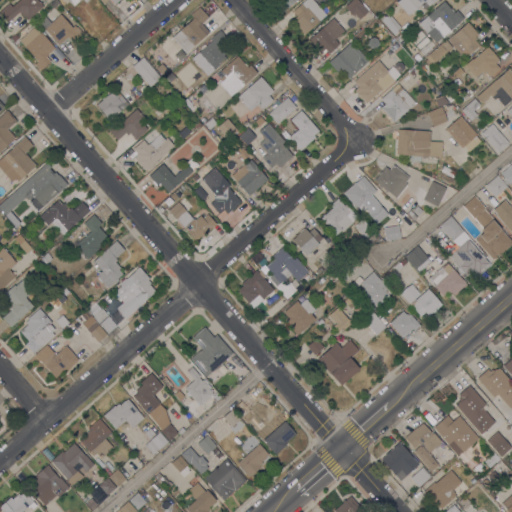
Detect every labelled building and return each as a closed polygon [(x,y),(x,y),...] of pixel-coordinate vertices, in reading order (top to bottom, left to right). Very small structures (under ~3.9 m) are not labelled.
[(27,20),(21,13),(20,14),(19,12),(8,22),(0,12),(0,10),(8,3),(11,7),(18,0),(37,0),(39,2),(40,2),(42,4),(41,4),(43,6),(27,20)] [(54,0),(58,0),(60,2),(58,3),(53,8),(50,4),(54,0)] [(296,0),(284,11),(274,0),(296,0)] [(312,0),(326,15),(304,34),(293,22),(296,19),(294,18),(296,16),(292,11),(304,0),(312,0)] [(351,0),(357,0),(367,11),(358,19),(353,13),(352,15),(344,6),(351,0)] [(399,0),(434,0),(424,9),(420,5),(418,7),(419,8),(416,11),(415,9),(408,15),(397,2),(399,0)] [(444,1),(454,12),(456,10),(463,18),(450,30),(451,30),(449,33),(448,32),(444,35),(444,36),(442,38),(442,37),(436,43),(418,23),(444,1)] [(185,53),(171,37),(193,18),(190,14),(199,7),(208,17),(200,24),(206,30),(204,32),(206,34),(185,53)] [(60,14),(72,27),(74,25),(76,27),(77,26),(83,33),(72,42),(67,37),(58,45),(37,21),(44,15),(47,19),(49,17),(52,21),(60,14)] [(380,19),(385,15),(386,17),(389,14),(400,27),(397,29),(397,30),(397,31),(393,34),(380,19)] [(333,18),(344,31),(334,39),(339,44),(328,53),(324,48),(320,52),(309,39),(333,18)] [(381,24),(378,27),(372,21),(375,18),(381,24)] [(467,22),(478,34),(475,36),(476,38),(475,40),(479,45),(463,58),(447,40),(467,22)] [(401,27),(406,23),(409,27),(404,31),(401,27)] [(35,26),(40,32),(41,31),(45,35),(44,36),(54,48),(45,56),(50,61),(40,70),(34,64),(37,61),(19,40),(21,38),(35,26)] [(211,68),(209,69),(207,66),(208,65),(197,53),(212,40),(210,38),(220,30),(228,39),(219,47),(224,53),(223,54),(225,57),(218,63),(219,64),(213,70),(211,68)] [(452,47),(450,49),(451,50),(449,51),(448,50),(432,65),(425,57),(445,39),(452,47)] [(351,41),(368,60),(364,64),(359,69),(358,69),(347,78),(340,69),(337,72),(328,61),(351,41)] [(489,77),(485,72),(483,74),(481,71),(475,77),(464,65),(472,58),(472,59),(487,46),(499,59),(495,63),(499,68),(489,77)] [(231,96),(219,83),(221,81),(219,79),(224,75),(220,70),(237,55),(243,63),(244,63),(247,66),(246,66),(247,67),(250,65),(257,72),(231,96)] [(160,78),(150,87),(147,83),(146,84),(143,81),(143,80),(132,66),(142,57),(160,78)] [(378,60),(387,71),(387,72),(394,80),(382,91),(381,90),(373,97),(374,99),(372,101),(370,99),(365,103),(354,90),(358,86),(354,81),(378,60)] [(167,71),(162,75),(156,68),(161,63),(167,71)] [(508,68),(511,72),(511,97),(503,106),(496,97),(494,100),(490,95),(487,97),(488,98),(484,101),(484,100),(481,103),(475,96),(508,68)] [(260,76),(273,91),(268,95),(273,100),(262,109),(258,104),(250,111),(237,97),(260,76)] [(403,90),(404,90),(415,103),(393,122),(380,107),(385,103),(380,98),(397,83),(403,90)] [(128,104),(109,120),(96,105),(115,89),(116,89),(128,104)] [(448,102),(437,107),(434,98),(442,95),(448,102)] [(277,124),(268,113),(287,97),(296,107),(277,124)] [(461,110),(474,98),(479,104),(473,110),(477,114),(471,120),(461,110)] [(427,113),(441,107),(447,121),(433,127),(427,113)] [(108,129),(118,120),(120,123),(136,109),(145,119),(141,122),(147,129),(135,140),(129,133),(127,135),(125,132),(117,140),(108,129)] [(0,116),(2,114),(6,110),(16,120),(6,129),(14,138),(0,150),(0,116)] [(319,131),(313,135),(315,137),(300,151),(290,140),(292,139),(289,136),(298,129),(290,119),(300,110),(319,131)] [(462,148),(445,129),(460,115),(477,134),(475,135),(480,140),(468,151),(463,146),(462,148)] [(260,116),(264,121),(258,126),(254,121),(260,116)] [(212,117),(216,123),(209,129),(204,124),(212,117)] [(227,118),(238,130),(227,139),(216,127),(227,118)] [(284,142),(282,144),(292,156),(279,168),(276,164),(271,168),(262,158),(267,153),(258,144),(264,138),(258,131),(268,123),(284,142)] [(509,143),(498,152),(481,133),(491,123),(509,143)] [(247,128),(255,137),(247,145),(238,136),(247,128)] [(430,131),(430,141),(442,142),(441,157),(428,156),(428,157),(420,156),(420,161),(410,161),(411,155),(396,154),(397,129),(430,131)] [(145,171),(140,166),(136,162),(137,162),(133,157),(137,154),(133,149),(143,140),(147,145),(159,134),(164,140),(166,138),(173,145),(145,171)] [(0,158),(24,136),(32,145),(24,152),(35,165),(17,181),(15,178),(12,181),(0,168),(0,158)] [(239,153),(240,153),(238,150),(241,147),(244,150),(244,149),(249,154),(244,158),(239,153)] [(186,162),(191,157),(198,165),(193,170),(186,162)] [(248,196),(230,175),(244,164),(245,164),(251,159),(268,179),(248,196)] [(22,185),(47,163),(50,167),(48,169),(56,178),(59,175),(67,184),(45,203),(38,195),(34,199),(22,185)] [(168,192),(160,183),(157,185),(148,175),(162,163),(173,176),(187,165),(192,171),(168,192)] [(205,164),(211,171),(201,179),(196,172),(205,164)] [(409,177),(405,182),(407,183),(396,198),(382,187),(381,188),(377,185),(379,184),(374,180),(385,166),(389,169),(393,164),(409,177)] [(510,165),(511,167),(511,187),(500,173),(510,165)] [(496,175),(506,187),(502,190),(506,195),(499,201),(495,196),(495,197),(485,185),(496,175)] [(366,205),(364,201),(357,207),(355,207),(343,193),(358,180),(360,182),(365,178),(376,191),(370,195),(373,199),(366,205)] [(437,206),(423,199),(432,181),(446,188),(437,206)] [(206,195),(202,199),(194,191),(198,186),(206,195)] [(226,186),(240,201),(227,213),(224,209),(219,214),(210,203),(215,199),(213,198),(226,186)] [(484,209),(473,218),(462,206),(473,196),(484,209)] [(210,229),(210,230),(201,238),(200,236),(194,240),(168,210),(178,202),(184,197),(192,206),(187,211),(193,218),(194,218),(195,219),(200,215),(202,218),(207,214),(216,224),(210,229)] [(342,204),(343,203),(345,205),(346,204),(357,218),(342,231),(341,230),(335,235),(325,224),(326,223),(321,217),(323,216),(322,215),(324,214),(327,212),(326,212),(327,210),(331,207),(329,205),(333,202),(332,201),(335,198),(336,199),(337,198),(342,204)] [(511,235),(496,215),(496,214),(492,209),(504,199),(511,208),(511,235)] [(66,230),(56,218),(47,225),(39,216),(58,200),(61,204),(63,203),(68,209),(71,207),(73,209),(82,201),(89,210),(66,230)] [(366,214),(378,204),(387,213),(375,223),(366,214)] [(422,211),(418,216),(412,210),(416,206),(422,211)] [(18,231),(5,216),(13,209),(19,217),(15,220),(19,225),(24,221),(26,223),(18,231)] [(75,245),(90,231),(83,223),(93,214),(101,223),(98,226),(106,236),(96,246),(98,249),(87,259),(75,245)] [(463,229),(469,237),(467,239),(488,263),(483,268),(480,271),(475,275),(471,271),(466,275),(463,272),(461,274),(456,268),(457,267),(453,262),(451,263),(449,260),(450,259),(446,255),(453,250),(454,251),(458,247),(450,237),(449,238),(440,227),(441,227),(440,225),(450,216),(462,230),(463,229)] [(378,240),(369,244),(354,227),(361,220),(362,219),(380,239),(378,240)] [(492,220),(511,243),(498,256),(497,255),(497,256),(495,258),(493,258),(492,259),(475,239),(483,232),(481,230),(492,220)] [(385,240),(383,228),(398,225),(400,238),(385,240)] [(305,255),(292,240),(296,236),(296,235),(304,227),(308,232),(313,228),(322,238),(317,242),(318,244),(305,255)] [(31,249),(26,253),(18,245),(23,240),(31,249)] [(115,258),(116,260),(115,262),(120,268),(118,269),(122,274),(117,278),(118,280),(115,283),(114,282),(108,288),(96,275),(101,270),(93,261),(115,241),(124,250),(115,258)] [(334,244),(343,254),(335,261),(326,251),(334,244)] [(414,269),(411,272),(410,271),(409,272),(403,265),(402,266),(399,262),(404,258),(407,261),(404,256),(417,245),(427,258),(430,262),(418,271),(416,268),(414,269)] [(9,269),(15,276),(0,289),(0,248),(2,247),(16,263),(9,269)] [(275,288),(267,278),(272,274),(265,267),(274,258),(272,256),(282,247),(291,259),(292,258),(293,259),(295,258),(308,272),(299,279),(302,283),(299,286),(295,282),(296,281),(293,277),(288,281),(286,279),(276,287),(275,288)] [(466,284),(453,295),(451,292),(449,294),(447,292),(443,296),(428,279),(446,262),(466,284)] [(144,300),(145,301),(125,318),(116,308),(123,302),(114,292),(121,286),(119,283),(125,278),(126,279),(135,270),(139,267),(149,278),(147,279),(150,283),(149,284),(155,291),(144,300)] [(273,289),(262,299),(263,299),(253,308),(237,290),(242,285),(240,283),(256,270),(273,289)] [(387,289),(385,290),(389,295),(376,307),(364,293),(366,292),(364,290),(365,289),(360,283),(372,272),(387,289)] [(68,278),(63,282),(59,278),(64,273),(68,278)] [(24,278),(33,289),(25,297),(33,306),(24,314),(24,315),(10,327),(2,317),(11,309),(9,307),(11,306),(6,299),(7,299),(5,296),(5,295),(4,294),(14,284),(15,286),(24,278)] [(66,287),(64,284),(69,279),(72,282),(66,287)] [(362,292),(357,296),(350,287),(354,283),(362,292)] [(441,304),(429,316),(425,312),(420,316),(400,293),(411,284),(420,294),(414,299),(415,300),(428,289),(441,304)] [(76,296),(73,292),(80,286),(83,290),(76,296)] [(55,309),(47,300),(58,290),(66,299),(63,302),(55,309)] [(348,305),(344,301),(352,294),(355,298),(348,305)] [(283,312),(296,300),(299,304),(306,298),(315,309),(311,313),(315,319),(296,335),(290,328),(291,327),(284,319),(287,317),(284,313),(283,312)] [(89,314),(91,312),(89,309),(96,303),(101,309),(102,308),(108,315),(108,316),(116,325),(107,333),(89,314)] [(368,313),(361,319),(352,309),(359,303),(368,313)] [(338,332),(333,325),(335,323),(328,315),(337,307),(351,323),(342,331),(341,329),(338,332)] [(43,345),(42,345),(33,353),(25,344),(28,341),(19,331),(27,324),(25,322),(28,319),(27,318),(39,308),(51,322),(49,324),(54,329),(51,332),(54,335),(43,345)] [(402,310),(405,314),(406,313),(407,314),(408,313),(408,314),(409,313),(419,325),(413,330),(412,329),(407,333),(407,332),(401,337),(389,323),(402,310)] [(76,320),(84,312),(87,315),(79,323),(76,320)] [(383,328),(375,335),(363,321),(371,314),(373,312),(385,326),(383,328)] [(67,323),(62,328),(55,320),(61,315),(67,323)] [(106,334),(98,342),(86,329),(94,322),(106,334)] [(232,353),(206,376),(190,358),(201,348),(192,338),(204,327),(213,337),(216,335),(232,353)] [(314,354),(307,346),(315,338),(323,346),(314,354)] [(340,385),(325,368),(324,369),(321,366),(322,365),(317,359),(336,342),(341,347),(349,340),(358,350),(349,358),(358,368),(340,385)] [(55,355),(65,346),(78,360),(66,370),(66,369),(55,378),(35,356),(47,345),(55,355)] [(511,376),(503,366),(511,357),(511,376)] [(200,376),(198,377),(201,380),(202,380),(206,385),(207,384),(211,388),(210,388),(213,391),(211,392),(213,394),(200,405),(184,388),(194,379),(186,371),(191,367),(200,376)] [(511,383),(511,406),(509,409),(497,394),(493,397),(476,378),(487,369),(489,371),(492,369),(494,371),(498,367),(511,383)] [(160,403),(165,410),(169,423),(177,433),(168,441),(160,431),(161,429),(132,396),(137,392),(135,390),(141,385),(140,383),(151,373),(162,386),(153,395),(160,403)] [(481,434),(455,405),(462,400),(457,395),(468,385),(485,404),(481,407),(494,422),(481,434)] [(172,394),(177,390),(181,395),(177,399),(172,394)] [(143,418),(132,428),(125,420),(115,429),(106,419),(102,415),(114,405),(115,406),(118,403),(120,405),(120,404),(125,400),(125,401),(127,399),(143,418)] [(249,410),(240,418),(232,409),(241,401),(249,410)] [(245,425),(235,434),(225,423),(227,422),(222,417),(231,410),(245,425)] [(284,443),(286,445),(275,454),(257,433),(278,415),(279,415),(282,412),(285,416),(282,418),(295,434),(284,443)] [(458,455),(433,427),(447,415),(452,421),(459,416),(478,438),(458,455)] [(111,432),(104,438),(113,448),(101,458),(92,448),(89,452),(79,441),(88,434),(86,432),(89,430),(87,428),(99,418),(111,432)] [(416,427),(416,428),(422,423),(432,434),(433,432),(441,442),(439,443),(440,444),(436,448),(435,446),(428,453),(438,465),(431,471),(413,451),(419,446),(418,444),(413,448),(404,437),(416,427)] [(154,433),(149,438),(144,433),(149,428),(154,433)] [(511,448),(501,457),(486,441),(496,431),(511,448)] [(152,454),(144,445),(159,432),(167,442),(152,454)] [(215,446),(206,454),(196,443),(206,435),(215,446)] [(263,464),(262,463),(259,466),(260,467),(249,477),(236,463),(246,454),(239,446),(251,435),(260,444),(259,444),(271,458),(263,464)] [(381,459),(385,455),(384,454),(390,450),(391,450),(393,448),(392,448),(399,442),(418,464),(400,481),(394,475),(381,459)] [(62,451),(63,452),(73,443),(84,455),(85,455),(93,464),(85,472),(77,462),(73,466),(77,470),(77,471),(82,477),(73,485),(51,461),(62,451)] [(137,449),(134,452),(129,447),(133,444),(137,449)] [(198,458),(201,456),(207,463),(205,465),(208,468),(200,474),(191,463),(190,464),(189,463),(189,464),(180,454),(189,447),(198,458)] [(187,465),(179,472),(171,463),(179,455),(187,465)] [(246,481),(223,501),(214,490),(213,491),(210,488),(211,487),(204,478),(226,459),(246,481)] [(57,497),(56,495),(44,505),(28,486),(34,480),(33,478),(36,475),(47,465),(58,478),(59,477),(68,487),(57,497)] [(410,477),(422,467),(431,477),(418,487),(410,477)] [(125,478),(116,486),(108,477),(117,469),(125,478)] [(441,508),(435,502),(434,503),(424,491),(434,482),(435,483),(450,470),(461,482),(451,490),(452,491),(453,491),(454,493),(456,495),(441,508)] [(115,487),(107,495),(98,485),(107,478),(115,487)] [(216,501),(209,507),(210,509),(207,511),(187,511),(185,509),(195,500),(186,491),(196,482),(205,491),(206,490),(216,501)] [(89,494),(94,490),(102,500),(97,504),(89,494)] [(21,511),(1,511),(2,511),(0,509),(0,505),(10,497),(12,499),(18,493),(20,495),(24,492),(29,497),(30,496),(33,499),(32,500),(37,505),(32,509),(29,505),(21,511)] [(145,502),(137,510),(128,500),(137,492),(145,502)] [(511,511),(507,511),(505,510),(507,508),(502,502),(511,493),(511,511)] [(335,511),(333,510),(342,502),(341,500),(343,499),(345,500),(350,495),(364,511),(335,511)] [(470,503),(464,508),(458,501),(464,495),(470,503)] [(97,505),(91,510),(85,504),(91,498),(97,505)] [(114,511),(127,501),(135,511),(134,511),(114,511)]
